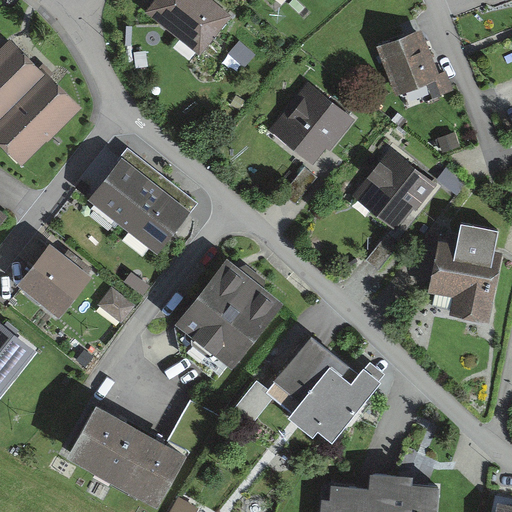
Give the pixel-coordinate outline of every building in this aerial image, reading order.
[(225,16),(205,0),(157,0),(151,9),(199,48),(225,16)] [(419,33),(383,46),(399,88),(429,77),(435,93),(449,87),(444,73),(435,76),(419,33)] [(12,45),(0,56),(0,135),(21,155),(72,103),(12,45)] [(309,89),(277,127),(314,158),(346,119),(309,89)] [(391,154),(360,195),(396,222),(411,203),(416,207),(433,186),(391,154)] [(94,195),(127,220),(157,181),(124,156),(94,195)] [(127,220),(160,245),(190,206),(157,181),(127,220)] [(441,244),(433,286),(464,292),(461,309),(488,315),(500,255),(492,254),(496,231),(463,225),(458,248),(441,244)] [(50,246),(22,282),(57,310),(89,269),(69,253),(65,258),(50,246)] [(277,302),(227,263),(182,321),(231,360),(277,302)] [(111,290),(102,307),(126,320),(135,302),(111,290)] [(0,386),(27,353),(0,331),(0,386)] [(310,338),(277,380),(303,400),(291,415),(314,433),(318,427),(332,438),(377,379),(364,369),(353,382),(341,373),(347,366),(310,338)] [(198,455),(220,414),(192,399),(170,441),(198,455)] [(98,408),(73,453),(155,499),(180,454),(98,408)] [(324,503),(323,511),(432,511),(434,489),(409,487),(409,479),(374,476),(372,491),(335,488),(333,503),(324,503)] [(178,499),(173,511),(198,511),(200,507),(178,499)]
